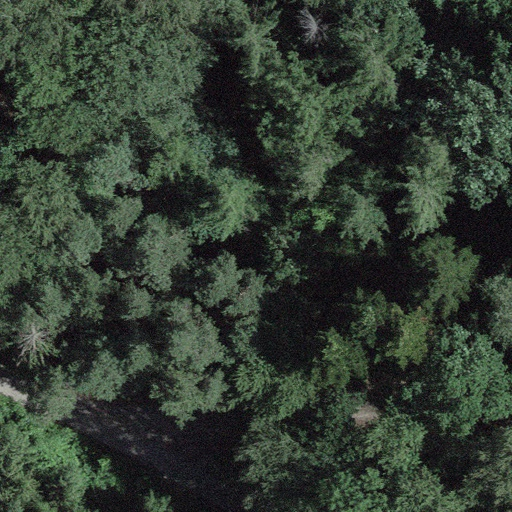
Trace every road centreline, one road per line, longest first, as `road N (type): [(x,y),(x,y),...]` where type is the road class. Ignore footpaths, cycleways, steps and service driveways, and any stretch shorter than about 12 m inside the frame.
road 1 (track): [(511,434),(98,443)]
road 2 (track): [(0,385),(214,511)]
